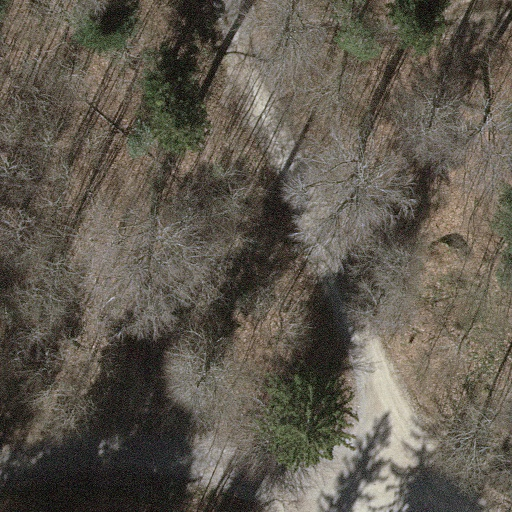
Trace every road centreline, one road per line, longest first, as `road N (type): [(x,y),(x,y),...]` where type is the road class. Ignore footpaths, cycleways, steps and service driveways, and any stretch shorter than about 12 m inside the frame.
road 1 (track): [(379,471),(386,411),(377,372),(245,32)]
road 2 (track): [(0,469),(137,449),(379,471)]
